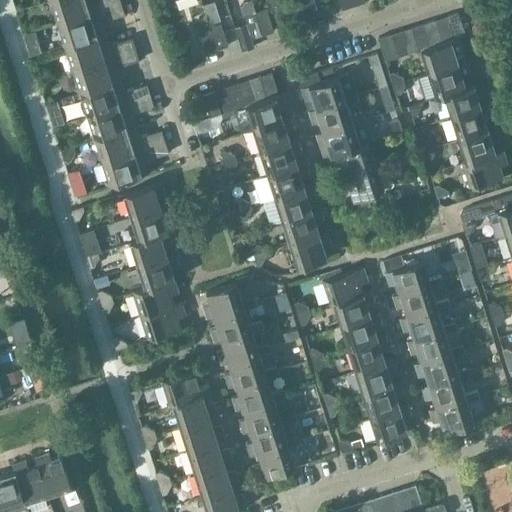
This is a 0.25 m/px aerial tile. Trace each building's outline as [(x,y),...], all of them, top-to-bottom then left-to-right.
[(51,3),(57,23),(122,2),(120,0),(50,0),(46,1),(47,5),(51,3)] [(250,0),(244,2),(241,7),(244,15),(255,11),(251,0),(250,0)] [(308,19),(301,0),(289,0),(296,23),(308,19)] [(301,0),(308,19),(319,16),(313,0),(301,0)] [(354,5),(352,0),(339,0),(342,9),(354,5)] [(103,21),(125,13),(122,2),(57,23),(64,43),(59,44),(60,47),(107,33),(103,21)] [(255,11),(262,34),(274,30),(267,8),(255,11)] [(262,34),(255,11),(244,15),(246,23),(235,27),(242,50),(254,46),(251,37),(262,34)] [(459,13),(447,16),(454,38),(460,37),(466,34),(459,13)] [(436,19),(443,42),(454,38),(447,16),(447,15),(436,19)] [(443,42),(436,19),(424,23),(432,46),(443,42)] [(209,26),(217,48),(228,45),(221,22),(209,26)] [(413,26),(420,50),(421,49),(432,46),(424,23),(413,26)] [(217,48),(209,26),(198,29),(205,52),(217,48)] [(401,30),(409,53),(420,50),(413,26),(401,30)] [(390,34),(397,57),(409,53),(401,30),(390,34)] [(72,68),(136,48),(133,36),(110,43),(107,33),(60,47),(61,50),(66,49),(72,68)] [(378,37),(386,61),(397,57),(390,34),(378,37)] [(459,63),(459,62),(456,52),(463,50),(460,37),(454,38),(443,42),(432,46),(421,49),(429,72),(459,63)] [(39,42),(28,46),(32,55),(42,52),(39,42)] [(190,46),(181,49),(185,61),(194,58),(190,46)] [(117,66),(140,59),(136,48),(72,68),(78,88),(74,90),(75,93),(121,79),(117,66)] [(436,97),(445,94),(445,93),(467,86),(466,85),(463,75),(471,73),(467,60),(459,62),(459,63),(429,72),(436,97)] [(279,94),(271,71),(260,74),(267,98),(279,94)] [(303,76),(298,77),(301,87),(320,81),(317,71),(311,73),(303,76)] [(313,98),(316,107),(316,109),(347,100),(345,95),(357,91),(351,71),(339,75),(301,87),(305,100),(313,98)] [(393,84),(404,80),(403,76),(393,71),(389,72),(393,84)] [(248,78),(255,101),(267,98),(260,74),(248,78)] [(244,105),(245,104),(255,101),(248,78),(237,82),(244,105)] [(81,95),(87,115),(151,94),(148,83),(125,90),(121,79),(75,93),(76,97),(81,95)] [(404,80),(393,84),(397,95),(401,94),(405,84),(404,80)] [(445,93),(445,94),(452,116),(482,107),(482,105),(478,96),(486,93),(482,80),(466,85),(467,86),(445,93)] [(225,85),(233,108),(244,105),(237,82),(225,85)] [(233,108),(225,85),(214,89),(221,112),(233,108)] [(210,116),(221,112),(214,89),(202,93),(210,116)] [(320,121),(323,131),(324,132),(354,122),(353,118),(348,104),(360,100),(357,91),(345,95),(347,100),(316,109),(316,107),(308,110),(312,123),(320,121)] [(283,119),(283,118),(279,108),(288,106),(284,92),(279,94),(267,98),(255,101),(245,104),(253,128),(283,119)] [(89,136),(90,139),(136,125),(132,113),(155,105),(151,94),(87,115),(93,135),(89,136)] [(420,102),(409,106),(413,117),(417,116),(422,106),(420,102)] [(452,116),(459,139),(489,129),(489,128),(486,119),(493,116),(489,103),(482,105),(482,107),(452,116)] [(223,116),(221,112),(210,116),(213,127),(217,126),(223,116)] [(290,141),(287,131),(295,128),(291,115),(283,118),(283,119),(253,128),(260,151),(290,141)] [(353,118),(354,122),(324,132),(323,131),(316,133),(320,146),(328,144),(332,154),(362,145),(361,144),(369,142),(373,140),(366,118),(365,115),(353,118)] [(197,132),(213,127),(210,116),(205,117),(193,121),(197,132)] [(399,119),(391,121),(394,133),(402,130),(399,119)] [(102,160),(166,140),(162,128),(140,135),(136,125),(90,139),(91,142),(96,141),(102,160)] [(466,161),(467,162),(496,152),(496,151),(493,142),(501,139),(496,126),(489,128),(489,129),(459,139),(466,161)] [(423,150),(434,147),(433,143),(424,137),(420,138),(423,150)] [(298,165),(297,164),(294,154),(302,151),(298,138),(290,141),(260,151),(267,174),(298,165)] [(102,160),(108,181),(104,182),(105,186),(151,171),(147,159),(170,151),(166,140),(102,160)] [(369,142),(361,144),(362,145),(332,154),(339,176),(347,173),(347,175),(377,165),(369,142)] [(75,144),(61,148),(66,163),(71,160),(74,155),(75,150),(75,144)] [(434,147),(423,150),(426,161),(430,160),(435,150),(434,147)] [(508,163),(504,149),(496,151),(496,152),(467,162),(466,161),(462,162),(469,187),(504,176),(500,166),(508,163)] [(225,162),(236,159),(235,155),(225,150),(221,151),(225,162)] [(236,159),(225,162),(228,173),(232,172),(237,162),(236,159)] [(305,187),(304,187),(301,177),(310,174),(305,161),(297,164),(298,165),(267,174),(275,197),(305,187)] [(347,173),(339,176),(343,189),(351,187),(355,198),(368,194),(384,189),(377,165),(347,175),(347,173)] [(221,174),(211,176),(215,191),(225,188),(221,174)] [(83,180),(73,184),(76,195),(87,191),(83,180)] [(124,192),(132,216),(161,207),(161,206),(158,196),(165,194),(161,180),(124,192)] [(312,210),(312,209),(309,199),(317,197),(313,184),(304,187),(305,187),(275,197),(282,219),(312,210)] [(438,185),(434,186),(438,197),(449,194),(447,189),(438,185)] [(401,190),(391,193),(393,199),(402,196),(401,190)] [(368,194),(355,198),(358,210),(372,206),(368,194)] [(239,208),(251,204),(249,201),(239,196),(236,197),(239,208)] [(236,197),(219,202),(223,213),(239,208),(236,197)] [(138,238),(139,239),(168,230),(165,219),(173,217),(168,203),(161,206),(161,207),(132,216),(138,238)] [(251,204),(239,208),(243,219),(247,218),(252,208),(251,204)] [(72,208),(75,219),(79,218),(84,208),(83,205),(72,208)] [(511,232),(511,205),(498,210),(506,234),(511,232)] [(282,219),(289,242),(319,233),(319,232),(316,222),(324,220),(320,207),(312,209),(312,210),(282,219)] [(474,218),(462,221),(466,233),(470,232),(475,222),(474,218)] [(168,254),(165,245),(174,242),(170,229),(168,230),(139,239),(138,238),(130,241),(138,264),(168,255),(168,254)] [(319,233),(289,242),(297,266),(327,257),(323,245),(331,243),(327,230),(319,232),(319,233)] [(98,240),(83,244),(87,255),(98,251),(101,250),(98,240)] [(254,254),(265,250),(264,246),(255,241),(250,242),(250,243),(254,254)] [(250,243),(243,245),(247,256),(254,254),(250,243)] [(265,250),(254,254),(255,259),(257,265),(262,264),(266,254),(265,250)] [(98,251),(87,255),(90,266),(94,265),(99,255),(98,251)] [(145,287),(175,278),(172,267),(179,265),(175,252),(168,254),(168,255),(138,264),(145,286),(145,287)] [(430,283),(428,279),(424,264),(435,260),(433,252),(421,255),(422,259),(404,264),(386,270),(384,271),(389,284),(397,282),(400,291),(400,292),(430,283)] [(401,254),(383,260),(386,270),(404,264),(401,254)] [(477,268),(488,265),(487,260),(477,255),(474,256),(477,268)] [(468,261),(458,264),(460,272),(471,269),(468,261)] [(6,262),(0,263),(0,273),(8,271),(6,262)] [(321,279),(329,303),(334,302),(334,301),(363,291),(359,278),(367,276),(364,265),(342,272),(321,279)] [(488,265),(477,268),(481,279),(485,278),(489,268),(488,265)] [(340,266),(320,273),(321,279),(342,272),(340,266)] [(244,304),(242,300),(238,285),(249,282),(246,273),(235,277),(236,280),(206,290),(210,301),(202,304),(206,317),(214,315),(214,313),(244,304)] [(106,274),(94,278),(97,285),(108,282),(106,274)] [(440,275),(428,279),(430,283),(400,292),(400,291),(392,294),(396,307),(404,305),(407,314),(407,315),(437,306),(436,301),(431,287),(443,283),(440,275)] [(174,303),(174,302),(172,294),(179,292),(175,278),(145,287),(145,286),(133,290),(140,314),(174,303)] [(363,291),(334,301),(334,302),(341,324),(371,314),(371,313),(367,304),(375,301),(371,288),(363,291)] [(101,300),(113,297),(112,294),(102,289),(98,290),(101,300)] [(214,313),(214,315),(217,324),(209,327),(213,340),(222,337),(221,337),(251,327),(250,323),(245,308),(256,305),(254,296),(242,300),(244,304),(214,313)] [(113,297),(101,300),(105,312),(109,311),(114,302),(113,297)] [(403,330),(411,327),(414,337),(415,338),(444,328),(443,324),(439,310),(450,306),(447,298),(436,301),(437,306),(407,315),(407,314),(399,317),(403,330)] [(140,314),(147,338),(182,327),(179,319),(187,316),(182,300),(174,302),(174,303),(140,314)] [(297,312),(309,308),(308,305),(297,300),(294,301),(297,312)] [(492,314),(503,310),(501,306),(492,301),(488,302),(492,314)] [(309,308),(297,312),(301,324),(305,323),(310,313),(309,308)] [(503,310),(492,314),(495,324),(499,323),(504,314),(503,310)] [(341,324),(348,346),(378,337),(378,336),(375,327),(382,324),(378,311),(371,313),(371,314),(341,324)] [(221,337),(222,337),(225,347),(217,350),(221,363),(229,361),(229,359),(258,350),(257,346),(252,331),(264,328),(261,319),(250,323),(251,327),(221,337)] [(455,321),(443,324),(444,328),(415,338),(414,337),(406,339),(411,353),(419,350),(422,360),(422,361),(452,351),(450,347),(446,332),(457,329),(455,321)] [(297,329),(286,332),(289,340),(300,336),(297,329)] [(0,335),(0,354),(16,350),(12,333),(0,335)] [(348,346),(356,369),(386,360),(385,359),(382,349),(390,347),(386,334),(378,336),(378,337),(348,346)] [(116,335),(113,336),(116,347),(127,344),(126,340),(116,335)] [(229,359),(229,361),(232,370),(224,373),(228,386),(236,383),(236,382),(266,373),(264,369),(260,354),(271,351),(268,343),(257,346),(258,350),(229,359)] [(418,376),(426,373),(429,383),(459,374),(458,370),(453,355),(465,352),(464,348),(462,344),(450,347),(452,351),(422,361),(422,360),(414,362),(418,376)] [(312,358),(323,354),(322,351),(313,346),(309,348),(312,358)] [(506,359),(511,357),(511,349),(507,347),(503,348),(506,359)] [(323,354),(312,358),(316,370),(320,368),(325,358),(323,354)] [(397,370),(393,357),(385,359),(386,360),(356,369),(363,392),(393,383),(392,382),(389,372),(397,370)] [(264,369),(266,373),(236,382),(236,383),(239,393),(232,396),(236,409),(244,406),(243,405),(273,396),(272,392),(267,377),(279,373),(276,365),(264,369)] [(458,370),(459,374),(429,383),(421,385),(425,398),(433,396),(437,406),(466,397),(465,393),(460,378),(472,374),(469,366),(458,370)] [(19,369),(8,373),(11,382),(22,379),(19,369)] [(169,405),(173,403),(173,402),(203,393),(203,394),(211,391),(206,377),(199,379),(195,369),(161,380),(169,405)] [(42,376),(32,380),(36,390),(45,387),(42,376)] [(404,393),(400,380),(392,382),(393,383),(363,392),(370,415),(400,406),(400,405),(396,395),(404,393)] [(140,386),(129,389),(133,402),(139,400),(142,390),(140,386)] [(243,405),(244,406),(247,416),(239,419),(243,431),(251,429),(251,428),(280,419),(279,414),(274,400),(286,396),(283,388),(272,392),(273,396),(243,405)] [(479,398),(477,389),(465,393),(466,397),(437,406),(429,408),(433,421),(441,419),(444,430),(474,420),(468,401),(479,398)] [(327,404),(338,400),(337,396),(327,391),(323,393),(327,404)] [(180,425),(210,416),(211,417),(218,414),(214,401),(206,403),(203,394),(203,393),(173,402),(173,403),(180,425)] [(338,400),(327,404),(330,415),(335,414),(339,405),(338,400)] [(400,406),(370,415),(378,439),(407,430),(403,418),(411,416),(407,403),(400,405),(400,406)] [(280,419),(251,428),(251,429),(254,439),(246,441),(250,454),(258,452),(258,451),(288,442),(286,437),(282,423),(293,419),(290,411),(279,414),(280,419)] [(187,448),(218,438),(218,439),(225,437),(221,424),(214,426),(211,417),(210,416),(180,425),(187,448)] [(144,437),(156,433),(154,429),(144,424),(140,425),(144,437)] [(156,433),(144,437),(148,448),(151,447),(157,437),(156,433)] [(298,434),(286,437),(288,442),(258,451),(258,452),(261,462),(253,464),(257,477),(295,465),(289,446),(300,442),(298,434)] [(225,461),(225,462),(233,460),(229,447),(221,449),(218,439),(218,438),(187,448),(194,471),(225,461)] [(342,438),(338,440),(341,450),(353,447),(352,443),(342,438)] [(34,455),(37,463),(38,463),(49,497),(72,489),(62,456),(52,459),(49,451),(34,455)] [(38,463),(37,463),(28,466),(26,458),(12,462),(14,470),(15,470),(25,500),(24,500),(25,504),(49,497),(38,463)] [(202,494),(232,484),(232,485),(240,483),(236,470),(228,472),(225,462),(225,461),(194,471),(202,494)] [(494,511),(508,511),(511,511),(511,466),(484,474),(494,511)] [(15,470),(14,470),(0,474),(0,500),(2,507),(24,500),(25,500),(15,470)] [(159,482),(170,479),(169,475),(159,470),(155,471),(159,482)] [(170,479),(159,482),(162,493),(166,492),(171,482),(170,479)] [(202,494),(207,511),(226,511),(247,505),(243,492),(235,495),(232,485),(232,484),(202,494)] [(411,511),(423,507),(417,484),(404,488),(411,511)] [(411,511),(404,488),(393,492),(399,511),(407,511),(410,511),(411,511)] [(399,511),(393,492),(381,495),(386,511),(399,511)] [(431,511),(452,505),(447,492),(427,499),(431,511)] [(386,511),(381,495),(370,499),(374,511),(386,511)] [(359,502),(361,511),(374,511),(370,499),(359,502)] [(347,506),(349,511),(361,511),(359,502),(347,506)]
